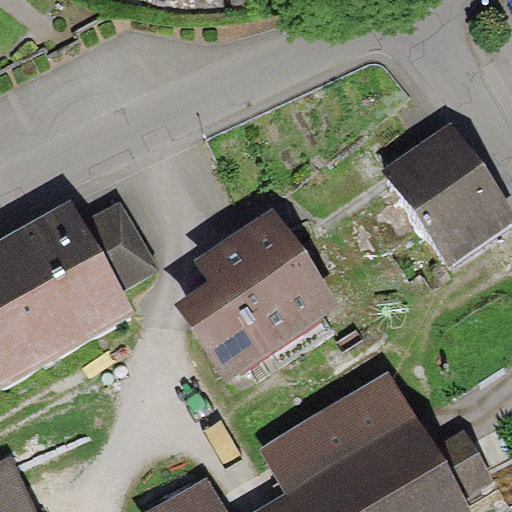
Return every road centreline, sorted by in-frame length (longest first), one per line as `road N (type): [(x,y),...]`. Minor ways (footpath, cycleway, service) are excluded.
road 1 (residential): [(387,5),(0,188)]
road 2 (residential): [(511,188),(387,5)]
road 3 (track): [(0,424),(63,387),(155,350)]
